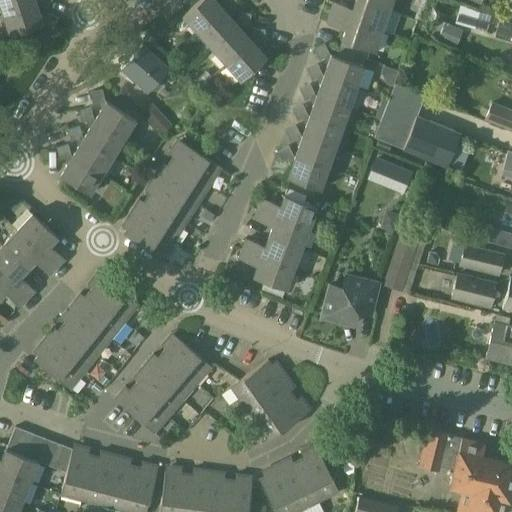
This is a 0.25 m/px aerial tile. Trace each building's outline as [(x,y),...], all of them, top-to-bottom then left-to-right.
[(0,0),(0,6),(2,14),(35,3),(36,3),(47,8),(51,0),(0,0)] [(197,32),(222,9),(215,1),(214,0),(199,0),(182,15),(197,32)] [(222,9),(197,32),(211,48),(237,25),(229,17),(230,9),(235,9),(235,0),(223,0),(223,9),(222,9)] [(330,12),(381,30),(388,10),(359,0),(355,0),(352,9),(333,2),(330,12)] [(359,0),(388,10),(391,0),(359,0)] [(35,3),(2,14),(10,36),(43,24),(54,29),(59,18),(48,13),(46,18),(39,14),(35,3)] [(455,22),(486,28),(489,13),(458,7),(455,22)] [(374,51),(381,30),(330,12),(326,23),(345,29),(342,40),(374,51)] [(237,25),(211,48),(225,64),(251,41),(244,33),(244,25),(250,25),(251,13),(238,13),(237,25)] [(511,20),(501,17),(495,38),(511,42),(511,20)] [(457,39),(461,28),(442,21),(438,32),(457,39)] [(251,41),(225,64),(240,81),(266,58),(258,49),(258,41),(264,41),(265,29),(252,29),(252,41),(251,41)] [(120,68),(147,92),(169,68),(142,44),(120,68)] [(323,75),(356,87),(363,66),(329,54),(324,44),(313,49),(319,60),(324,58),(327,65),(323,75)] [(356,87),(323,75),(322,75),(317,64),(306,70),(312,80),(317,78),(320,85),(316,96),(348,107),(356,87)] [(374,137),(402,147),(447,165),(460,131),(418,114),(425,95),(395,83),(388,100),(381,119),(374,137)] [(348,107),(316,96),(315,96),(310,85),(299,90),(304,101),(309,98),(313,105),(309,116),(341,128),(348,107)] [(94,120),(123,138),(135,119),(105,101),(102,89),(90,92),(93,104),(98,102),(100,110),(94,120)] [(157,130),(168,121),(152,100),(140,110),(157,130)] [(511,128),(511,109),(492,102),(485,119),(511,130),(511,128)] [(341,128),(309,116),(308,116),(303,105),(292,110),(297,121),(302,119),(305,126),(302,137),(334,148),(341,128)] [(123,138),(94,120),(93,119),(91,108),(79,111),(81,122),(87,121),(89,129),(83,138),(112,157),(123,138)] [(334,148),(302,137),(301,136),(296,125),(285,130),(290,141),(295,139),(298,146),(294,157),(327,169),(334,148)] [(112,157),(83,138),(82,138),(79,126),(67,129),(70,141),(76,139),(77,147),(71,157),(101,175),(112,157)] [(170,161),(209,186),(221,167),(177,139),(168,153),(173,156),(170,161)] [(101,175),(71,157),(70,156),(68,145),(56,147),(59,159),(64,158),(66,165),(60,176),(89,194),(101,175)] [(450,158),(461,164),(468,151),(457,145),(450,158)] [(327,169),(294,157),(288,146),(277,151),(283,162),(288,159),(291,166),(287,178),(319,189),(327,169)] [(498,167),(511,170),(511,149),(503,148),(498,167)] [(411,171),(374,155),(364,177),(402,193),(411,171)] [(209,186),(170,161),(167,166),(162,162),(153,176),(197,204),(209,186)] [(197,204),(153,176),(144,189),(150,193),(147,197),(186,222),(197,204)] [(257,208),(308,228),(316,207),(284,195),(280,206),(261,198),(257,208)] [(186,222),(147,197),(144,202),(138,199),(130,212),(174,241),(186,222)] [(300,248),(308,228),(257,208),(253,218),(272,226),(268,236),(300,248)] [(174,241),(130,212),(121,226),(126,229),(123,234),(162,259),(174,241)] [(17,229),(57,267),(64,259),(49,245),(57,237),(32,213),(17,229)] [(383,272),(408,279),(424,220),(399,213),(383,272)] [(49,275),(57,267),(17,229),(2,245),(27,269),(34,261),(49,275)] [(245,239),(241,249),(293,268),(300,248),(268,236),(264,246),(245,239)] [(0,247),(0,272),(27,298),(34,290),(20,277),(27,269),(2,245),(0,247)] [(457,266),(496,276),(502,255),(463,245),(457,266)] [(293,268),(241,249),(238,259),(257,266),(253,277),(285,289),(293,268)] [(20,306),(27,298),(0,272),(0,297),(5,292),(20,306)] [(449,299),(488,309),(494,284),(455,274),(449,299)] [(91,288),(88,292),(124,321),(138,304),(102,275),(98,280),(93,276),(86,284),(91,288)] [(356,311),(369,314),(377,283),(345,275),(342,287),(329,284),(321,316),(353,324),(356,311)] [(500,308),(511,310),(511,276),(509,276),(500,308)] [(70,305),(111,338),(124,321),(88,292),(84,297),(80,293),(70,305)] [(111,338),(70,305),(60,318),(64,322),(61,326),(97,355),(111,338)] [(511,355),(511,323),(494,319),(485,357),(510,363),(511,355)] [(97,355),(61,326),(58,330),(53,326),(43,339),(84,372),(97,355)] [(165,349),(161,353),(197,383),(211,367),(176,336),(172,341),(167,337),(160,345),(165,349)] [(84,372),(43,339),(33,352),(37,355),(34,360),(70,389),(84,372)] [(143,365),(182,400),(197,383),(161,353),(158,357),(153,353),(143,365)] [(243,405),(285,374),(276,361),(271,365),(267,360),(230,387),(243,405)] [(168,416),(182,400),(143,365),(132,378),(137,382),(133,386),(168,416)] [(255,422),(293,395),(289,391),(294,387),(285,374),(243,405),(255,422)] [(168,416),(133,386),(130,390),(125,386),(114,398),(154,433),(168,416)] [(296,400),(293,395),(255,422),(268,440),(306,413),(302,408),(307,405),(301,396),(296,400)] [(6,449),(15,453),(24,430),(15,427),(6,449)] [(511,479),(511,462),(481,455),(485,441),(428,427),(419,465),(439,470),(440,465),(454,468),(450,484),(463,488),(457,511),(461,511),(474,511),(475,509),(488,511),(501,511),(505,497),(507,498),(511,479)] [(24,430),(15,453),(25,456),(34,434),(24,430)] [(43,438),(34,434),(25,456),(34,460),(43,438)] [(34,460),(37,461),(44,464),(53,441),(43,438),(34,460)] [(44,464),(53,467),(62,445),(53,441),(44,464)] [(81,500),(93,455),(88,454),(89,448),(73,444),(72,449),(66,472),(60,494),(81,500)] [(303,457),(298,460),(318,501),(338,491),(315,444),(300,452),(303,457)] [(53,467),(66,472),(72,449),(62,445),(53,467)] [(34,460),(25,456),(15,453),(6,449),(5,449),(1,459),(0,458),(0,470),(29,482),(37,461),(34,460)] [(98,456),(93,455),(81,500),(102,506),(115,455),(100,451),(98,456)] [(123,511),(135,466),(129,465),(131,459),(115,455),(102,506),(123,511)] [(276,464),(299,511),(318,501),(298,460),(293,462),(290,457),(276,464)] [(140,467),(135,466),(123,511),(126,511),(145,511),(158,466),(142,461),(140,467)] [(274,511),(296,511),(299,511),(276,464),(256,473),(274,511)] [(181,511),(186,474),(181,473),(182,467),(165,465),(158,511),(181,511)] [(192,474),(186,474),(181,511),(203,511),(209,470),(193,468),(192,474)] [(0,493),(21,502),(29,482),(0,470),(0,493)] [(209,470),(203,511),(224,511),(229,479),(224,478),(224,472),(209,470)] [(235,480),(229,479),(224,511),(247,511),(252,476),(235,474),(235,480)] [(0,511),(16,511),(21,502),(0,493),(0,511)] [(396,511),(398,506),(358,496),(353,511),(396,511)]
